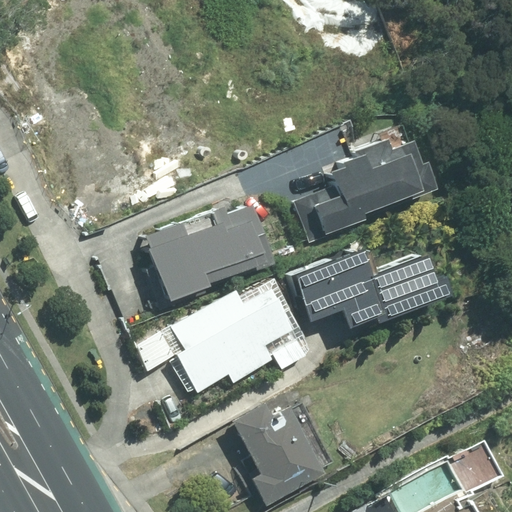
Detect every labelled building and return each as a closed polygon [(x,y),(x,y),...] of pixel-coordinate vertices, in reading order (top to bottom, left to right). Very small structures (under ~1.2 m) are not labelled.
[(79,0),(69,0),(21,29),(59,93),(110,63),(107,58),(120,50),(101,18),(93,22),(79,0)] [(186,162),(215,149),(197,109),(213,102),(204,80),(132,112),(135,117),(85,139),(110,195),(148,178),(156,195),(193,179),(186,162)] [(47,88),(15,110),(30,132),(63,109),(47,88)] [(284,205),(299,243),(350,224),(347,215),(416,189),(399,145),(373,155),(368,141),(337,153),(341,163),(315,173),(322,191),(284,205)] [(142,249),(132,253),(152,305),(260,261),(238,207),(167,235),(163,225),(137,235),(142,249)] [(334,251),(270,279),(291,325),(321,311),(329,329),(353,318),(358,329),(425,299),(415,277),(405,282),(396,261),(348,283),(334,251)] [(218,292),(137,341),(175,405),(220,378),(224,385),(265,360),(272,372),(300,355),(254,280),(223,299),(218,292)] [(250,406),(219,422),(248,476),(240,481),(254,505),(310,475),(274,409),(257,418),(250,406)] [(471,442),(441,461),(461,495),(492,476),(471,442)]
